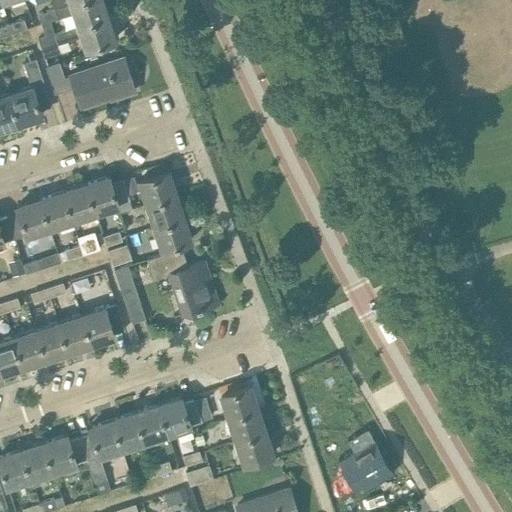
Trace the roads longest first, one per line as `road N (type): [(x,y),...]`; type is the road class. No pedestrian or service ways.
road 1 (tertiary): [(486,511),(282,154),(213,0)]
road 2 (unclassified): [(443,268),(322,0)]
road 3 (residential): [(0,422),(270,341)]
road 4 (residential): [(0,178),(184,117)]
road 5 (unclassified): [(511,381),(443,268)]
